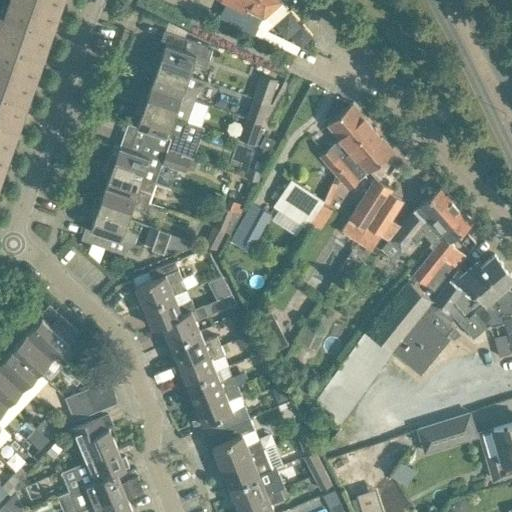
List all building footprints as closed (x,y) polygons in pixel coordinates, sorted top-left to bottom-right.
[(56,3),(56,0),(2,0),(0,8),(0,173),(2,174),(12,148),(6,146),(22,101),(27,102),(36,76),(31,74),(47,29),(52,31),(61,5),(56,3)] [(263,15),(280,0),(223,0),(226,2),(245,11),(247,7),(263,15)] [(263,15),(247,7),(245,11),(226,2),(221,13),(219,17),(251,33),(257,28),(261,20),(263,15)] [(266,27),(291,53),(312,33),(288,7),(266,27)] [(206,67),(212,47),(206,45),(207,43),(165,28),(160,40),(166,42),(162,53),(157,51),(153,61),(189,74),(193,63),(206,67)] [(206,80),(189,74),(153,61),(150,71),(155,73),(151,84),(195,99),(198,89),(202,89),(206,80)] [(262,74),(254,96),(269,101),(276,79),(262,74)] [(139,102),(187,119),(195,99),(151,84),(148,94),(142,92),(139,102)] [(261,122),(269,101),(254,96),(247,117),(261,122)] [(333,169),(374,127),(352,101),(328,121),(340,136),(320,153),(333,169)] [(187,119),(139,102),(136,112),(141,113),(137,125),(146,128),(142,141),(197,160),(197,158),(183,152),(187,140),(181,137),(187,119)] [(247,117),(240,137),(254,142),(259,130),(260,126),(261,122),(247,117)] [(351,184),(393,149),(374,127),(333,169),(338,174),(351,184)] [(259,143),(269,149),(275,139),(265,133),(259,143)] [(114,143),(107,164),(152,180),(156,170),(159,171),(163,162),(186,170),(187,167),(193,169),(197,160),(142,141),(138,151),(114,143)] [(253,166),(248,164),(244,175),(258,180),(262,169),(263,170),(265,162),(256,159),(253,166)] [(107,164),(103,173),(109,175),(105,186),(145,200),(148,191),(150,187),(152,180),(107,164)] [(306,225),(323,196),(292,176),(273,204),(305,225),(306,225)] [(364,194),(350,216),(366,227),(368,225),(378,209),(392,187),(375,176),(375,177),(378,179),(366,196),(364,194)] [(330,179),(324,197),(333,200),(339,183),(330,179)] [(447,221),(462,208),(442,184),(412,210),(382,247),(394,257),(411,237),(415,240),(424,232),(432,240),(449,224),(447,221)] [(92,206),(128,218),(132,207),(145,211),(148,202),(105,186),(101,196),(96,195),(92,206)] [(229,197),(226,205),(240,212),(244,203),(229,197)] [(272,211),(252,200),(230,238),(247,248),(250,241),(254,243),(272,211)] [(240,212),(226,205),(222,204),(214,224),(226,229),(230,232),(241,212),(240,212)] [(124,228),(128,218),(92,206),(89,214),(94,216),(90,227),(85,225),(81,237),(106,246),(123,253),(134,242),(137,233),(124,228)] [(454,265),(445,258),(455,245),(450,240),(473,220),(462,208),(447,221),(449,224),(432,240),(432,241),(438,235),(441,238),(413,273),(434,290),(454,265)] [(378,209),(368,225),(381,233),(392,217),(378,209)] [(215,248),(226,229),(214,224),(204,243),(215,248)] [(170,232),(163,252),(175,248),(179,250),(189,246),(191,240),(170,232)] [(511,289),(506,282),(511,276),(511,272),(495,253),(481,265),(476,260),(463,271),(457,267),(456,267),(434,297),(440,302),(449,309),(473,337),(490,323),(491,324),(502,322),(501,313),(502,311),(504,313),(511,311),(511,289)] [(140,308),(174,294),(187,288),(175,258),(132,276),(140,295),(135,297),(140,308)] [(221,274),(208,281),(217,298),(231,292),(221,274)] [(440,302),(434,297),(433,297),(407,279),(367,328),(392,349),(420,372),(450,335),(446,332),(454,323),(450,321),(451,320),(436,307),(440,302)] [(232,292),(223,296),(227,306),(237,301),(232,292)] [(153,326),(162,322),(204,305),(203,304),(194,308),(190,298),(178,304),(174,294),(140,308),(143,317),(148,315),(153,326)] [(165,344),(199,330),(195,319),(207,314),(204,305),(162,322),(166,332),(161,334),(165,344)] [(270,309),(257,315),(273,349),(287,342),(270,309)] [(53,355),(78,329),(60,312),(51,322),(42,314),(27,331),(53,355)] [(242,335),(253,331),(243,312),(237,314),(241,325),(236,327),(240,336),(242,335)] [(325,332),(307,324),(300,340),(317,349),(325,332)] [(392,349),(367,328),(367,327),(319,394),(346,413),(374,374),(392,349)] [(199,330),(165,344),(169,353),(174,351),(179,362),(220,344),(216,335),(203,340),(199,330)] [(38,371),(53,355),(27,331),(12,346),(38,371)] [(263,350),(253,331),(242,335),(246,345),(250,355),(263,350)] [(182,384),(216,369),(212,359),(224,353),(220,344),(179,362),(183,371),(177,374),(182,384)] [(0,359),(0,364),(23,386),(38,371),(12,346),(0,359)] [(270,354),(260,358),(266,371),(276,368),(270,354)] [(0,394),(8,402),(23,386),(0,364),(0,394)] [(216,369),(182,384),(185,393),(190,391),(195,402),(237,384),(232,374),(220,379),(216,369)] [(203,436),(250,416),(245,404),(232,410),(228,399),(241,394),(237,384),(195,402),(199,411),(194,413),(203,436)] [(282,384),(272,388),(278,402),(288,397),(282,384)] [(69,407),(92,398),(87,387),(65,396),(69,407)] [(0,410),(8,402),(0,394),(0,410)] [(74,419),(97,409),(92,398),(69,407),(74,419)] [(477,434),(470,411),(418,428),(425,450),(477,434)] [(105,427),(100,414),(71,427),(84,460),(117,446),(109,425),(105,427)] [(221,466),(264,448),(260,438),(247,443),(242,432),(255,427),(250,416),(203,436),(212,457),(217,455),(221,466)] [(42,433),(47,439),(54,431),(42,421),(36,428),(42,433)] [(494,477),(511,471),(511,421),(493,427),(501,453),(488,457),(494,477)] [(0,443),(10,433),(1,425),(0,423),(0,443)] [(42,433),(36,428),(27,436),(33,443),(39,448),(47,439),(42,433)] [(309,429),(297,434),(305,454),(316,449),(319,448),(309,429)] [(56,439),(46,451),(54,458),(64,447),(56,439)] [(125,454),(121,456),(117,446),(84,460),(75,463),(83,484),(129,465),(125,454)] [(260,473),(272,468),(264,448),(221,466),(225,475),(220,477),(224,487),(260,473)] [(314,474),(326,469),(316,449),(304,455),(314,474)] [(17,470),(22,475),(30,466),(24,461),(17,470)] [(117,471),(126,467),(129,465),(83,484),(69,490),(78,510),(125,490),(117,471)] [(260,473),(224,487),(228,496),(233,494),(238,506),(280,488),(285,486),(276,466),(272,468),(260,473)] [(326,469),(314,474),(321,488),(333,482),(326,469)] [(14,484),(22,475),(17,470),(8,479),(14,484)] [(130,488),(141,483),(138,475),(127,479),(130,488)] [(141,483),(130,488),(134,496),(145,491),(141,483)] [(276,511),(272,502),(284,497),(280,488),(238,506),(240,511),(276,511)] [(78,511),(127,511),(133,510),(125,490),(78,510),(78,511)] [(380,492),(353,504),(356,511),(385,511),(389,511),(380,492)]
